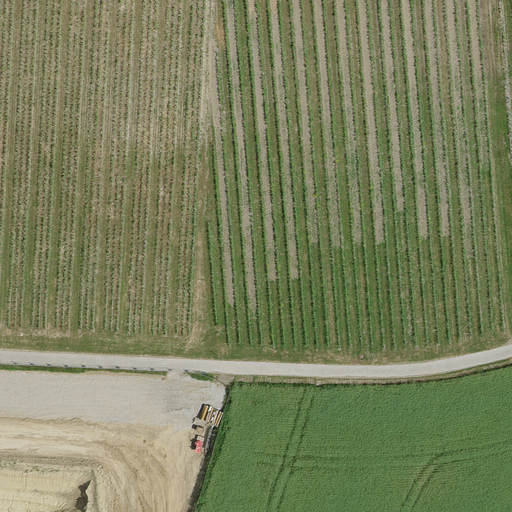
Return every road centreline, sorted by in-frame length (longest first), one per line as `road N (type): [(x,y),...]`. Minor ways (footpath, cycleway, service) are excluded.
road 1 (track): [(511,351),(414,370),(238,369)]
road 2 (track): [(0,356),(238,369)]
